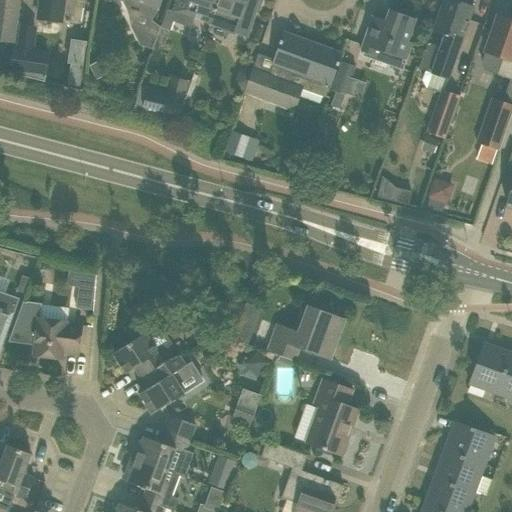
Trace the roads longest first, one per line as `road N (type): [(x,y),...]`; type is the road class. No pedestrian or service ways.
road 1 (secondary): [(307,223),(0,140)]
road 2 (residential): [(380,511),(469,271)]
road 3 (residential): [(73,511),(99,449),(82,413),(0,400)]
road 4 (secondary): [(307,223),(373,258),(469,271)]
road 5 (secondary): [(469,271),(406,243),(307,223)]
